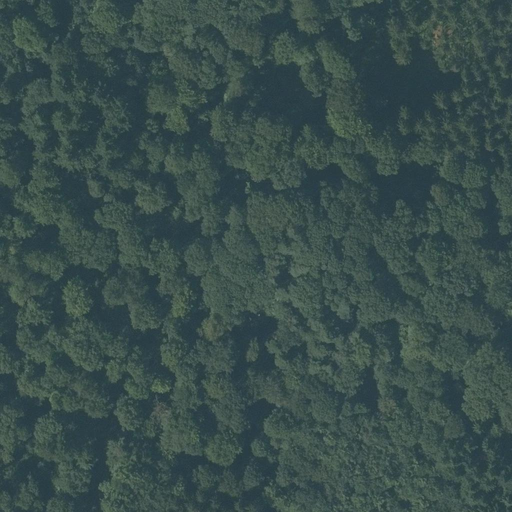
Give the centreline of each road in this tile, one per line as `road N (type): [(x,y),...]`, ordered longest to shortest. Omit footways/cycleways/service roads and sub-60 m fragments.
road 1 (track): [(108,472),(148,387),(159,312),(146,0)]
road 2 (track): [(0,192),(50,243),(112,341),(108,472)]
